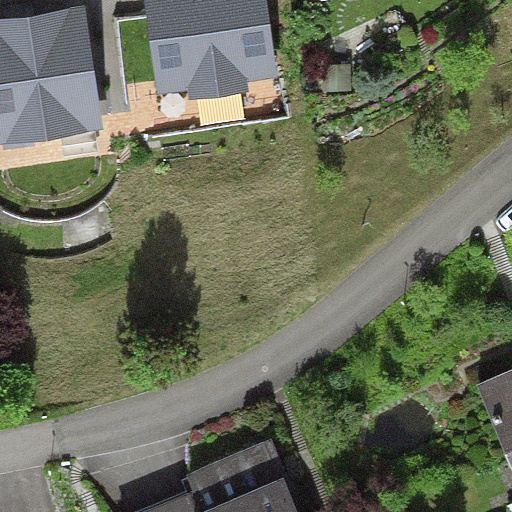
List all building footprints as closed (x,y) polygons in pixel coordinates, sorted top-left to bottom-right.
[(144,0),(157,94),(187,90),(189,100),(249,92),(248,82),(277,78),(266,0),(144,0)] [(85,6),(0,18),(0,144),(103,129),(85,6)] [(511,370),(477,385),(511,468),(511,370)] [(190,474),(189,491),(198,511),(300,511),(272,440),(190,474)] [(198,511),(189,491),(138,511),(198,511)]
